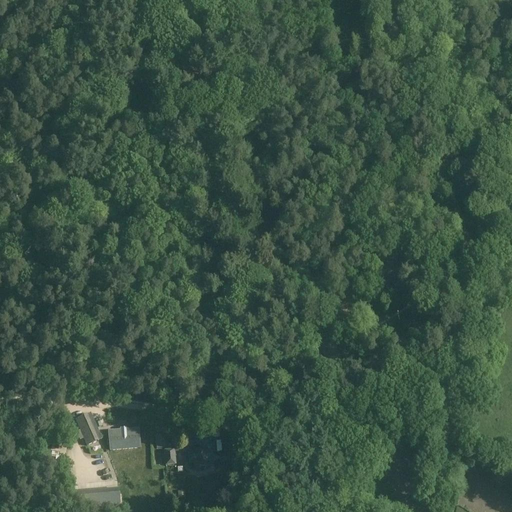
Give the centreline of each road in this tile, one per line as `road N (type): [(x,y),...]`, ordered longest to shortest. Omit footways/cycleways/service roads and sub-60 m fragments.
road 1 (track): [(425,256),(347,296),(333,357),(345,369),(366,375),(445,303),(467,293)]
road 2 (track): [(437,152),(372,182),(258,270),(221,312)]
road 3 (track): [(384,0),(464,228)]
road 4 (track): [(227,424),(49,398),(0,409)]
road 5 (track): [(467,293),(445,511)]
